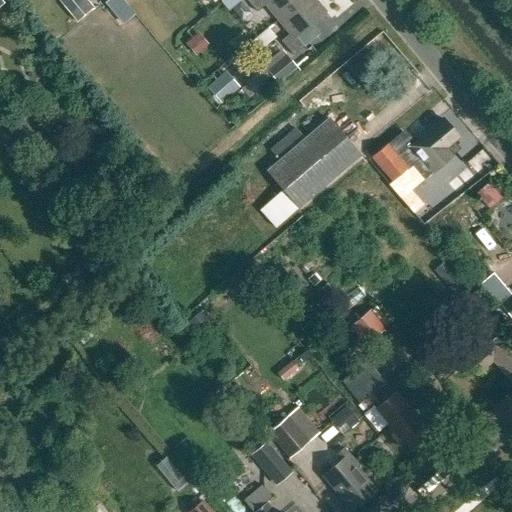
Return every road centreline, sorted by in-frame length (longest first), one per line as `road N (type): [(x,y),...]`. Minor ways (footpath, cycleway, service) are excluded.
road 1 (unclassified): [(511,157),(380,0)]
road 2 (tertiary): [(405,511),(511,421)]
